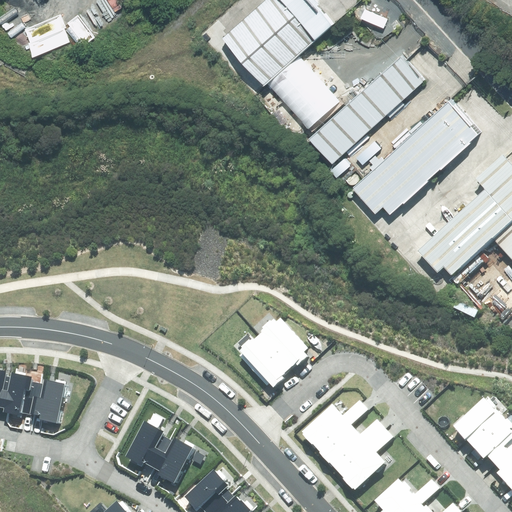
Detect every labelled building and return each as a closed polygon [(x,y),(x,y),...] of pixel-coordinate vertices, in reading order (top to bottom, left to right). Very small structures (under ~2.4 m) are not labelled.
[(269,0),(230,37),(275,86),(318,46),(276,0),(269,0)] [(287,0),(324,40),(340,26),(316,0),(287,0)] [(389,0),(384,0),(374,5),(377,13),(392,6),(389,0)] [(362,5),(352,14),(370,33),(380,25),(362,5)] [(400,26),(396,21),(391,24),(389,21),(377,29),(383,38),(400,26)] [(360,46),(348,37),(341,46),(353,55),(360,46)] [(406,58),(318,139),(341,164),(342,162),(349,170),(368,151),(362,145),(364,143),(370,149),(382,138),(376,131),(429,82),(406,58)] [(361,189),(384,213),(391,207),(399,215),(486,135),(456,102),(361,189)] [(492,194),(423,256),(443,277),(451,270),(460,280),(479,263),(484,269),(505,250),(511,257),(511,162),(509,160),(483,184),(492,194)] [(443,293),(440,301),(478,319),(481,311),(443,293)] [(269,382),(274,387),(308,357),(303,352),(307,348),(280,318),(276,321),(273,318),(263,328),(264,329),(252,340),(250,338),(241,346),(243,348),(240,351),(242,352),(239,355),(266,385),(269,382)] [(61,426),(70,385),(49,381),(48,386),(37,383),(38,379),(17,374),(13,393),(7,392),(11,373),(0,370),(0,408),(9,410),(8,416),(25,419),(26,415),(45,419),(44,423),(61,426)] [(497,473),(511,489),(511,430),(510,429),(511,427),(511,421),(508,418),(505,421),(484,398),(453,425),(483,459),(487,455),(500,470),(497,473)] [(301,432),(354,490),(385,462),(376,452),(394,437),(378,419),(360,435),(351,425),(368,409),(360,400),(343,415),(333,404),(301,432)] [(162,479),(175,487),(197,450),(179,440),(176,444),(165,437),(167,433),(150,423),(129,459),(144,468),(147,464),(165,474),(162,479)] [(250,511),(251,511),(237,495),(235,497),(226,488),(229,486),(213,469),(184,496),(198,511),(202,508),(205,511),(250,511)] [(460,511),(461,511),(452,502),(441,511),(432,511),(426,505),(424,507),(422,505),(440,488),(431,479),(414,496),(409,490),(411,488),(405,481),(403,483),(399,478),(375,501),(383,510),(380,511),(460,511)] [(86,497),(75,486),(68,494),(79,504),(86,497)] [(96,511),(100,508),(94,502),(84,511),(96,511)] [(130,511),(121,502),(110,511),(130,511)]
